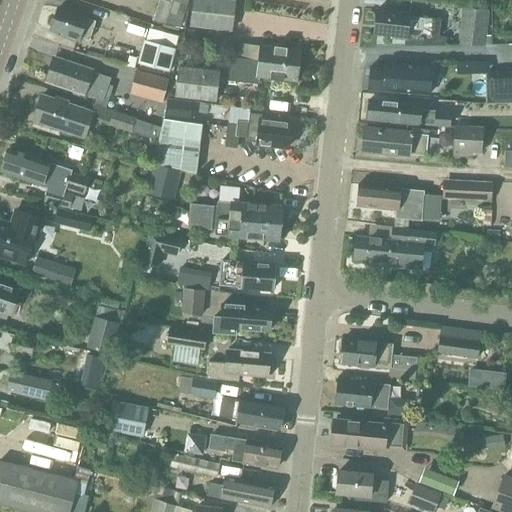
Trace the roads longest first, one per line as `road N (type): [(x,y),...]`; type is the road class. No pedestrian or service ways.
road 1 (residential): [(318,294),(352,0)]
road 2 (residential): [(295,511),(318,294)]
road 3 (residential): [(511,318),(318,294)]
